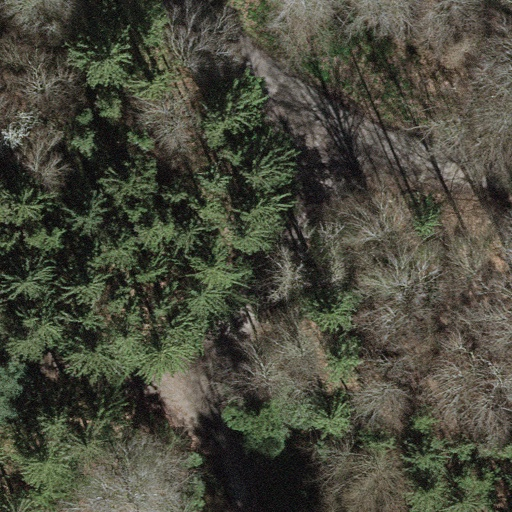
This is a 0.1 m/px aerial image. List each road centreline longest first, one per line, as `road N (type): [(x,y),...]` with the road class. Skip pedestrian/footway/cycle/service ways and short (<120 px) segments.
road 1 (track): [(245,511),(214,391),(227,333),(336,129)]
road 2 (track): [(511,176),(336,129),(180,0)]
road 3 (track): [(0,326),(214,391)]
